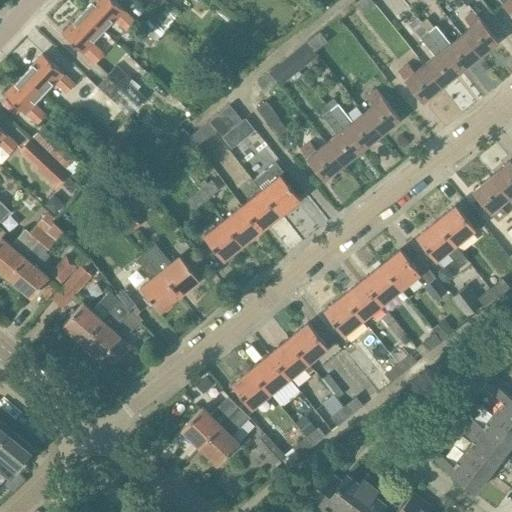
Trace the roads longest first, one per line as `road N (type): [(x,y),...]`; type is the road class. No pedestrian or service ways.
road 1 (residential): [(97,433),(511,107)]
road 2 (residential): [(97,433),(0,352)]
road 3 (residential): [(191,511),(97,433)]
